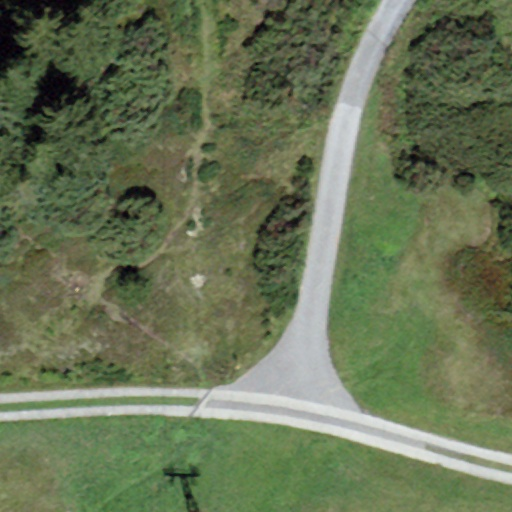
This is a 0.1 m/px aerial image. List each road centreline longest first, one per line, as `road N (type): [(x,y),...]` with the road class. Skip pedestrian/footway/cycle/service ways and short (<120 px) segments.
road 1 (track): [(401,0),(378,33),(339,142),(291,409)]
road 2 (track): [(291,409),(511,478)]
road 3 (track): [(0,410),(203,400)]
